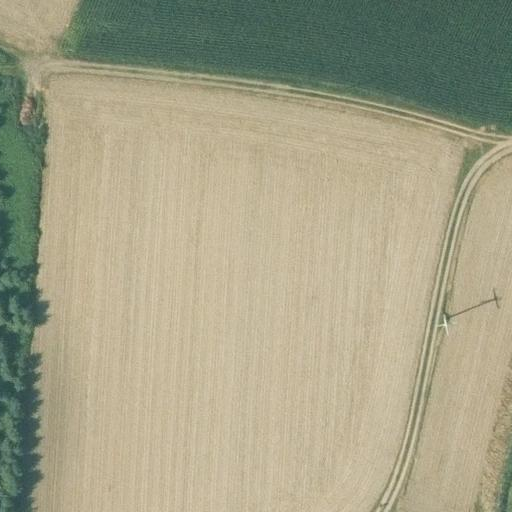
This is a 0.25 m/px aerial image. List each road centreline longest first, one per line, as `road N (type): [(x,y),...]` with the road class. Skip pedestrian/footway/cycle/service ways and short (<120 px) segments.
road 1 (track): [(511,142),(255,86),(55,67)]
road 2 (track): [(380,511),(402,479),(461,189),(511,144)]
